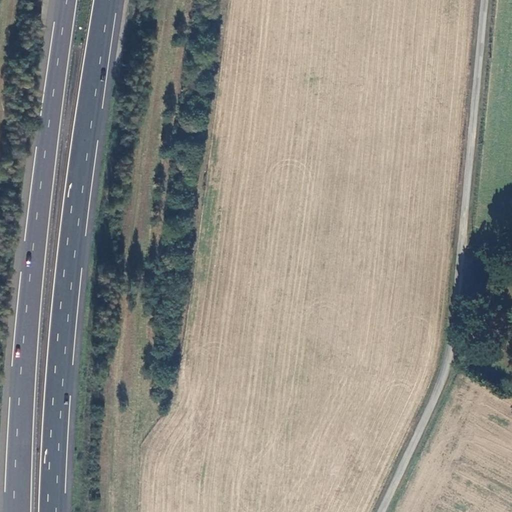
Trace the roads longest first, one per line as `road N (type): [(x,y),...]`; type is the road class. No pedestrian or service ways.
road 1 (unclassified): [(485,0),(453,368),(384,511)]
road 2 (trunk): [(51,511),(67,287),(109,0)]
road 3 (trunk): [(67,0),(33,254),(15,511)]
